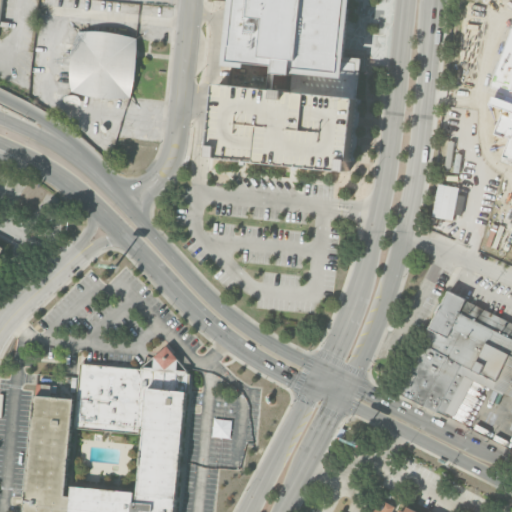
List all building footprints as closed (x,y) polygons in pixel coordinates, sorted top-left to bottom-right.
[(273,65),(232,61),(238,0),(354,0),(349,57),(362,58),(358,97),(271,88),(273,65)] [(511,27),(511,156),(502,153),(507,137),(492,132),(499,113),(505,115),(506,111),(488,106),(493,85),(489,84),(511,27)] [(78,31),(94,31),(110,31),(123,34),(137,38),(137,56),(136,68),(133,84),(130,97),(115,98),(100,97),(85,95),(72,90),(70,77),(71,61),(73,49),(78,31)] [(211,156),(217,104),(219,83),(271,88),(358,97),(351,171),(211,156)] [(511,428),(510,428),(511,424),(511,411),(510,410),(511,405),(511,395),(505,392),(503,394),(474,380),(456,417),(446,412),(444,416),(397,392),(448,291),(511,323),(511,428)] [(177,511),(190,371),(124,365),(79,361),(75,398),(37,395),(25,511),(177,511)] [(370,511),(373,507),(381,510),(385,502),(394,506),(391,511),(398,511),(400,509),(405,511),(407,506),(419,511),(370,511)]
